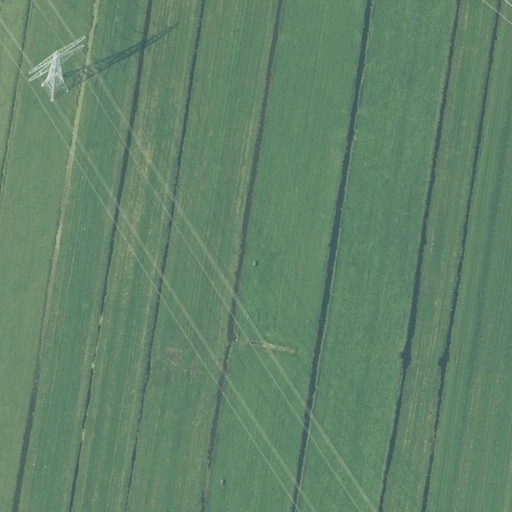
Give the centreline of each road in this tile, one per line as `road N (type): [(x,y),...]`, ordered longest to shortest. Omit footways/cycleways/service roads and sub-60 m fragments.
road 1 (track): [(43,511),(120,0)]
road 2 (track): [(265,234),(269,285),(249,312),(229,511)]
